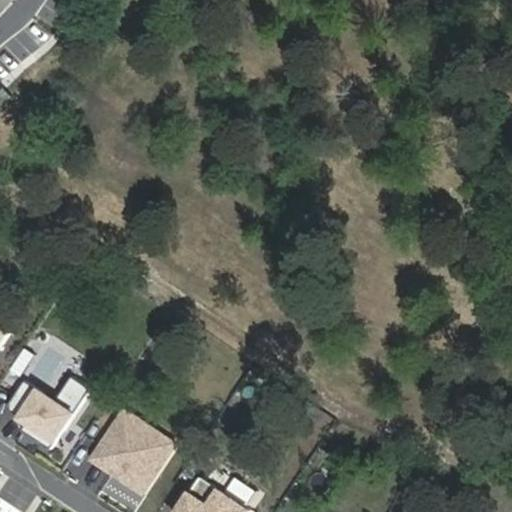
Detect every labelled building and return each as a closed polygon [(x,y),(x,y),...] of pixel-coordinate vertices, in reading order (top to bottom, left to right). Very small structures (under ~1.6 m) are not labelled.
[(14,96),(6,88),(0,93),(0,108),(14,96)] [(0,351),(12,333),(0,324),(0,351)] [(26,431),(55,450),(95,390),(76,377),(60,402),(29,381),(11,409),(32,423),(26,431)] [(179,444),(128,411),(96,459),(147,493),(179,444)] [(253,511),(255,510),(206,476),(181,511),(253,511)] [(0,511),(7,511),(11,507),(0,499),(0,511)]
